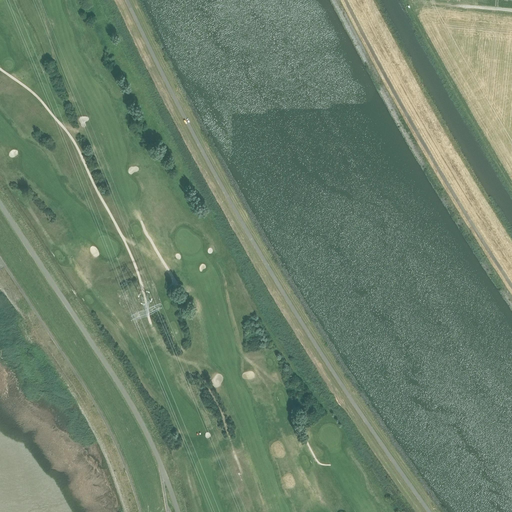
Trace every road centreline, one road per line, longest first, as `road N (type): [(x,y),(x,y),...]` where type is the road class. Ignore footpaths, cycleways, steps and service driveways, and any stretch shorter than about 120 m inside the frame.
road 1 (unclassified): [(177,511),(151,442),(0,205)]
road 2 (unclassified): [(511,287),(468,226),(345,0)]
